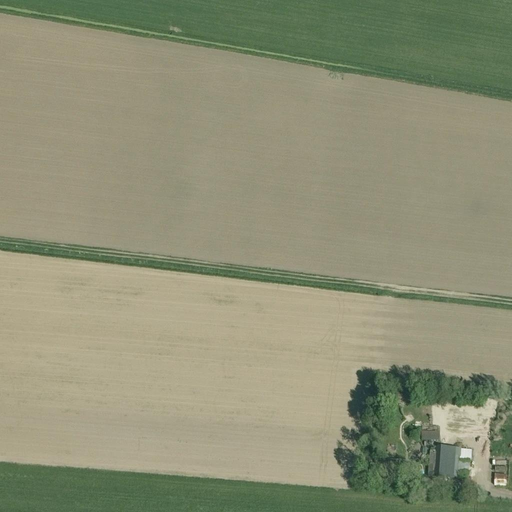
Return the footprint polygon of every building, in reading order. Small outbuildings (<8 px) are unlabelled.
[(415,403),(417,393),(393,390),(391,399),(415,403)] [(511,429),(491,429),(490,446),(511,447),(511,429)] [(422,432),(422,442),(440,442),(441,432),(422,432)] [(511,447),(490,447),(489,470),(511,470),(511,447)] [(457,479),(457,472),(458,462),(459,450),(430,448),(428,476),(457,479)] [(401,461),(370,459),(369,477),(400,479),(401,461)]
